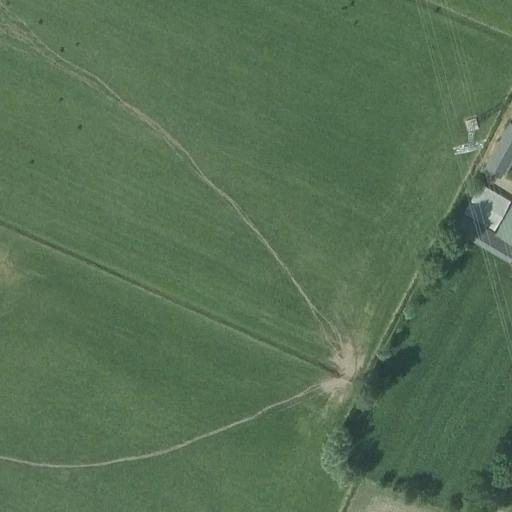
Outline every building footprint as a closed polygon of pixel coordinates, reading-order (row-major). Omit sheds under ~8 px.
[(511,123),(509,122),(484,169),(500,178),(511,156),(511,123)] [(479,186),(464,213),(494,231),(510,203),(479,186)] [(511,203),(495,233),(511,242),(511,203)] [(462,215),(454,231),(509,264),(511,257),(511,242),(495,233),(462,215)] [(292,443),(299,417),(254,404),(246,430),(292,443)]
